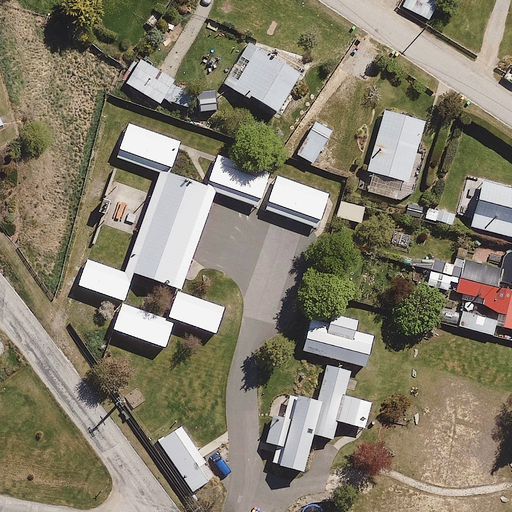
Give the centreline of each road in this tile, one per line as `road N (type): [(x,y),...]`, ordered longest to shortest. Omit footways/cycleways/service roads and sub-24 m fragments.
road 1 (residential): [(170,511),(0,301)]
road 2 (residential): [(351,0),(511,104)]
